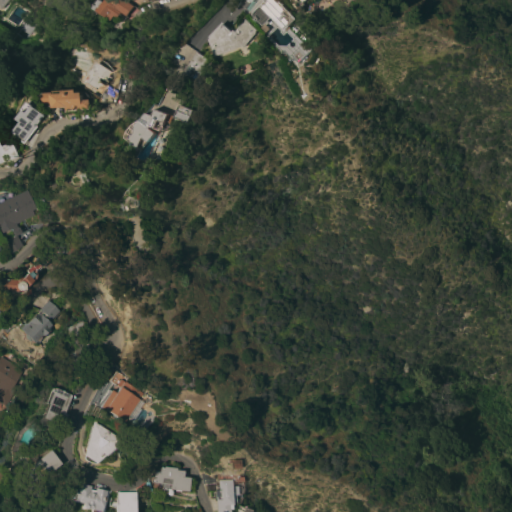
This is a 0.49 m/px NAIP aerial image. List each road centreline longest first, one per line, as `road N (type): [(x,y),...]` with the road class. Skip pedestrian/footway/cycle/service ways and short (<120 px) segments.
road 1 (residential): [(206,511),(194,472),(179,456),(164,455),(138,477),(113,483),(70,470),(64,460),(67,419),(118,341),(96,295),(87,241),(60,230),(0,264),(11,173),(50,130),(113,111),(145,16),(185,0)]
road 2 (residential): [(111,349),(62,282),(38,289),(0,331)]
